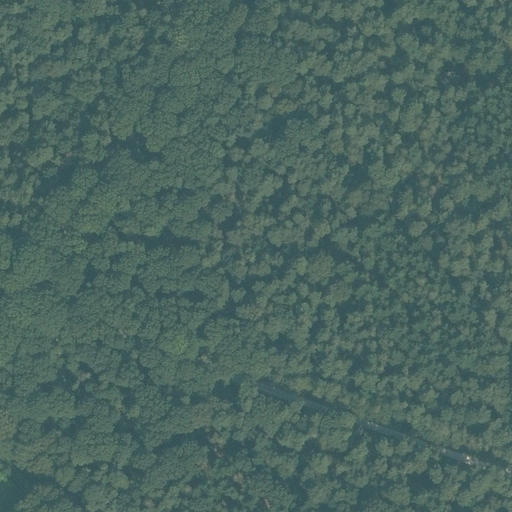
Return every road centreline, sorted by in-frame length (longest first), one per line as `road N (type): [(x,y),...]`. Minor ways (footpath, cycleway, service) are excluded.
road 1 (unclassified): [(511,476),(109,334),(32,282)]
road 2 (tertiary): [(32,282),(229,0)]
road 3 (track): [(481,321),(397,223),(511,75)]
